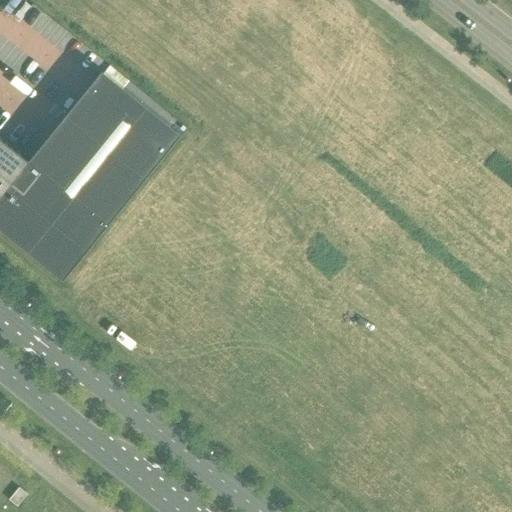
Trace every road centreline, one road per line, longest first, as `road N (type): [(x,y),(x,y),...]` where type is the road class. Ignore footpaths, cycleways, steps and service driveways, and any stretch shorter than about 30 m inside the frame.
road 1 (secondary): [(251,511),(0,308)]
road 2 (secondary): [(0,370),(175,511)]
